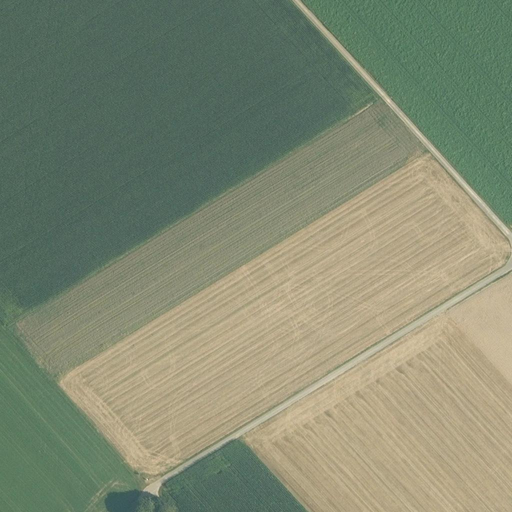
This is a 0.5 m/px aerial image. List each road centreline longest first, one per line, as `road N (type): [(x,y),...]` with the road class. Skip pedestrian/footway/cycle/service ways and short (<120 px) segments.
road 1 (track): [(511,264),(169,477),(131,511)]
road 2 (track): [(291,0),(511,239)]
road 3 (track): [(0,326),(169,511)]
